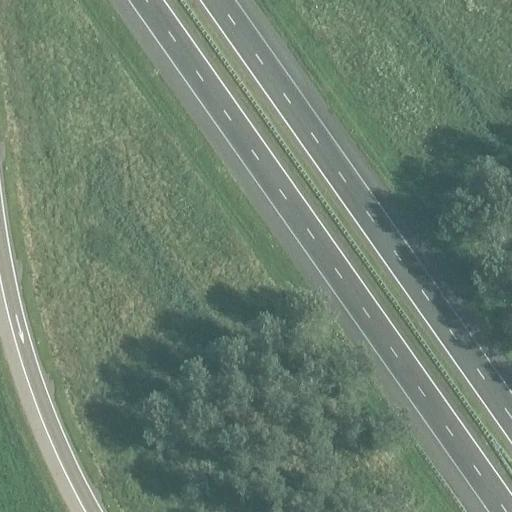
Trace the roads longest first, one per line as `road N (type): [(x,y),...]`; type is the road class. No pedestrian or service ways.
road 1 (motorway): [(145,0),(504,511)]
road 2 (motorway): [(511,415),(218,0)]
road 3 (motorway): [(0,224),(28,354),(95,511)]
